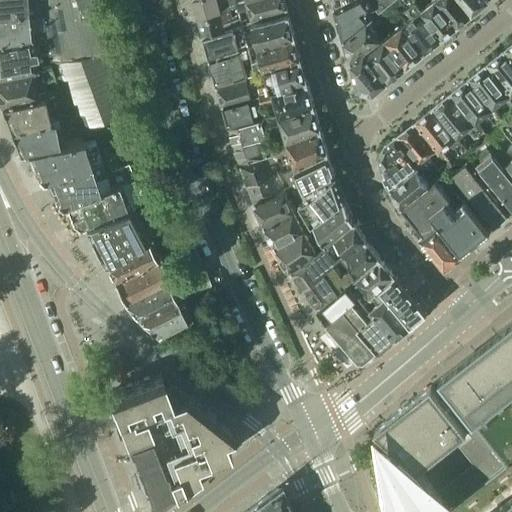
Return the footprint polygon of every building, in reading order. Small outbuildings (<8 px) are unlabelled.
[(0,0),(0,19),(16,18),(16,21),(32,19),(42,18),(40,0),(0,0)] [(32,19),(33,32),(43,32),(45,51),(48,51),(50,62),(47,63),(47,64),(52,77),(56,76),(59,89),(57,90),(65,112),(66,116),(68,115),(69,119),(78,117),(82,137),(94,134),(128,124),(107,50),(102,33),(96,12),(92,0),(40,0),(42,18),(32,19)] [(231,8),(228,0),(194,0),(199,17),(199,16),(231,8)] [(284,0),(246,0),(237,3),(240,11),(250,8),(253,19),(288,9),(285,1),(284,0)] [(347,0),(336,6),(345,36),(369,18),(373,14),(368,8),(377,4),(373,0),(347,0)] [(376,0),(385,10),(397,0),(376,0)] [(418,2),(415,4),(442,36),(456,25),(433,0),(429,0),(421,7),(418,2)] [(433,0),(456,25),(469,14),(457,0),(433,0)] [(457,0),(469,14),(486,0),(457,0)] [(413,13),(405,20),(406,22),(403,24),(424,50),(442,36),(415,4),(410,9),(413,13)] [(199,16),(205,36),(236,26),(231,8),(199,16)] [(289,13),(254,23),(260,43),(295,33),(289,13)] [(0,37),(30,32),(33,32),(32,19),(16,21),(16,18),(0,19),(0,37)] [(383,35),(381,33),(369,18),(345,36),(351,57),(369,45),(383,35)] [(405,20),(390,32),(392,35),(384,40),(405,65),(424,50),(403,24),(406,22),(405,20)] [(241,46),(236,26),(205,36),(210,55),(241,46)] [(386,29),(381,33),(383,35),(369,45),(373,50),(367,54),(386,80),(405,65),(384,40),(392,35),(390,32),(389,33),(386,29)] [(0,73),(47,64),(47,63),(41,64),(39,52),(45,51),(43,32),(33,32),(30,32),(0,37),(0,73)] [(255,69),(266,66),(301,56),(297,41),(295,33),(260,43),(264,59),(253,62),(255,69)] [(374,90),(386,80),(367,54),(373,50),(369,45),(351,57),(359,85),(374,90)] [(511,52),(506,45),(488,60),(511,89),(511,52)] [(210,56),(218,84),(249,75),(241,47),(210,56)] [(308,79),(301,56),(266,66),(272,89),(308,79)] [(511,89),(488,60),(470,75),(494,106),(505,97),(511,105),(511,89)] [(0,102),(1,102),(46,90),(44,79),(52,77),(47,64),(0,73),(0,101),(0,102)] [(470,75),(453,88),(477,119),(488,111),(496,121),(502,116),(494,106),(470,75)] [(218,86),(224,105),(253,95),(248,77),(218,86)] [(275,100),(279,111),(314,102),(308,79),(272,89),(261,92),(265,103),(275,100)] [(453,88),(435,103),(459,134),(471,124),(479,135),(485,129),(477,119),(453,88)] [(65,112),(57,90),(47,92),(46,90),(1,102),(10,126),(65,112)] [(229,124),(259,114),(253,95),(224,105),(229,124)] [(319,122),(314,102),(279,111),(279,114),(265,118),(268,129),(282,125),(286,137),(320,125),(319,122)] [(469,147),(459,134),(435,103),(416,118),(448,158),(454,154),(446,144),(453,138),(464,151),(469,147)] [(19,151),(28,149),(82,137),(64,141),(58,117),(66,116),(65,112),(10,126),(19,151)] [(234,141),(263,134),(262,130),(266,130),(263,113),(259,114),(229,124),(234,141)] [(511,116),(503,124),(510,133),(511,135),(511,116)] [(416,118),(398,132),(411,151),(419,160),(427,154),(437,147),(447,159),(448,158),(416,118)] [(290,150),(294,166),(328,150),(320,125),(286,137),(287,139),(274,143),(277,154),(290,150)] [(497,141),(508,132),(502,125),(491,134),(497,141)] [(381,153),(383,162),(397,151),(402,158),(411,151),(398,132),(387,141),(381,153)] [(488,143),(511,172),(511,155),(510,157),(490,133),(485,137),(489,142),(488,143)] [(44,175),(47,174),(89,160),(106,155),(117,152),(114,143),(98,148),(94,134),(82,137),(28,149),(34,163),(30,165),(32,170),(35,172),(37,171),(37,172),(44,175)] [(269,154),(263,134),(234,141),(241,162),(269,154)] [(511,207),(511,172),(488,143),(470,157),(511,207)] [(301,199),(302,200),(336,173),(328,150),(294,166),(285,171),(298,200),(301,199)] [(383,164),(391,185),(416,166),(421,162),(419,160),(411,151),(402,158),(397,151),(383,162),(383,164)] [(248,182),(278,170),(272,154),(241,163),(248,182)] [(416,166),(391,185),(401,203),(429,183),(421,173),(434,163),(427,154),(419,160),(421,162),(416,166)] [(64,200),(65,200),(133,174),(128,161),(110,167),(106,155),(89,160),(47,174),(52,189),(49,190),(50,193),(51,194),(53,197),(56,197),(64,200)] [(451,172),(494,225),(511,211),(467,159),(451,172)] [(255,201),(284,188),(278,170),(248,182),(255,201)] [(419,223),(433,211),(426,202),(438,191),(440,189),(451,179),(444,171),(429,183),(401,203),(402,205),(404,204),(419,223)] [(314,220),(345,197),(341,188),(336,173),(302,200),(314,220)] [(91,234),(136,211),(132,203),(138,193),(133,174),(65,200),(72,218),(82,222),(84,221),(91,234)] [(440,189),(438,191),(426,202),(433,211),(449,230),(465,250),(491,227),(451,179),(440,189)] [(265,223),(296,208),(286,187),(284,188),(255,201),(265,223)] [(326,242),(334,236),(355,220),(345,197),(314,220),(326,242)] [(153,204),(144,208),(156,231),(165,226),(153,204)] [(98,248),(103,258),(146,236),(155,232),(143,207),(136,211),(91,234),(90,234),(98,248)] [(266,223),(276,244),(314,222),(307,210),(299,214),(296,208),(266,223)] [(421,234),(420,234),(430,246),(449,230),(433,211),(419,223),(425,229),(420,233),(421,234)] [(326,251),(338,242),(347,253),(366,237),(362,232),(355,220),(334,236),(322,246),(323,247),(326,251)] [(325,242),(314,222),(276,244),(292,270),(317,250),(325,242)] [(166,251),(174,248),(166,229),(159,232),(166,251)] [(430,246),(446,265),(465,250),(449,230),(430,246)] [(103,258),(114,278),(156,257),(155,254),(146,236),(103,258)] [(348,282),(360,271),(380,256),(366,237),(347,253),(355,264),(342,274),(348,282)] [(300,281),(304,287),(334,262),(333,260),(326,251),(323,247),(293,271),(297,277),(296,278),(298,282),(300,281)] [(391,269),(380,256),(360,271),(348,282),(355,290),(356,288),(364,283),(369,289),(391,269)] [(165,277),(156,257),(114,278),(124,299),(165,277)] [(209,282),(204,269),(202,262),(187,268),(194,288),(209,282)] [(334,262),(304,287),(319,307),(348,282),(342,274),(334,262)] [(396,272),(382,284),(414,322),(428,310),(426,307),(396,272)] [(124,299),(141,318),(181,299),(169,275),(165,277),(124,299)] [(327,318),(350,298),(357,293),(355,290),(348,282),(319,307),(327,318)] [(396,337),(414,322),(382,284),(380,286),(386,293),(370,307),(396,337)] [(368,319),(350,298),(327,318),(323,322),(357,362),(365,363),(380,350),(359,326),(368,319)] [(158,332),(159,331),(186,317),(189,315),(181,299),(141,318),(158,332)] [(374,314),(368,319),(359,326),(380,350),(396,337),(370,307),(369,308),(374,314)] [(483,434),(507,463),(505,464),(444,511),(511,511),(511,320),(438,379),(483,434)] [(121,359),(118,352),(108,356),(111,363),(110,363),(116,378),(127,374),(125,369),(128,368),(126,362),(123,363),(121,359)] [(153,509),(176,492),(176,491),(179,489),(185,487),(184,486),(212,465),(210,459),(230,451),(229,448),(218,419),(219,417),(188,392),(187,392),(172,379),(165,382),(161,372),(108,392),(127,441),(131,451),(137,466),(136,467),(143,483),(144,483),(150,498),(149,498),(153,509)] [(420,467),(466,429),(432,384),(376,428),(375,429),(392,444),(383,446),(387,467),(388,467),(388,466),(393,462),(409,482),(410,481),(407,477),(420,467)] [(277,487),(258,502),(244,511),(292,511),(283,489),(282,489),(277,488),(277,487)]
